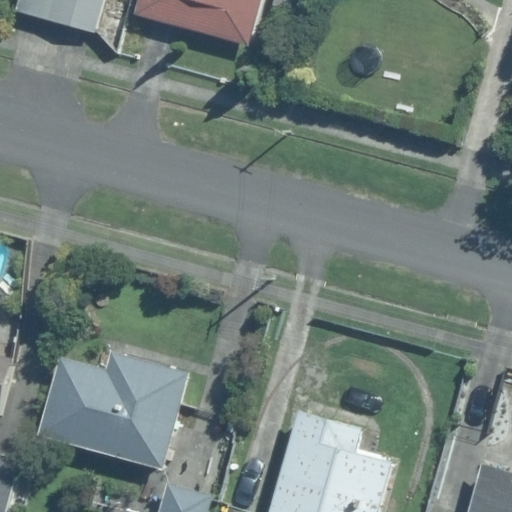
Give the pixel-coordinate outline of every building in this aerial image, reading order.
[(18,0),(15,12),(117,41),(129,0),(18,0)] [(144,0),(139,19),(255,52),(269,0),(144,0)] [(0,511),(13,511),(28,457),(0,450),(0,420),(5,422),(21,357),(0,352),(0,511)] [(64,359),(43,438),(167,472),(195,373),(122,353),(116,373),(64,359)] [(373,432),(308,411),(277,511),(386,511),(401,463),(367,453),(373,432)] [(511,511),(511,476),(487,470),(485,476),(475,511),(511,511)] [(216,511),(220,500),(173,486),(165,511),(216,511)]
